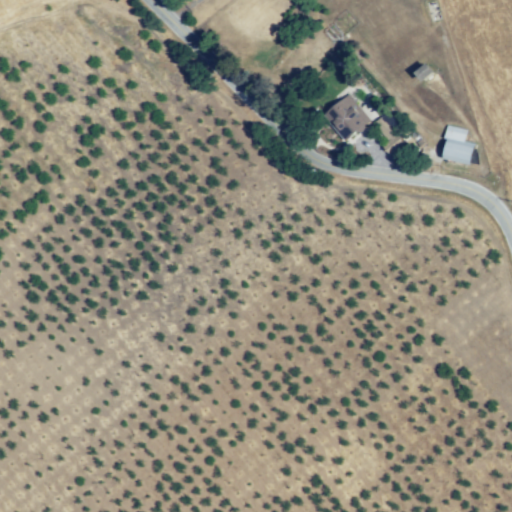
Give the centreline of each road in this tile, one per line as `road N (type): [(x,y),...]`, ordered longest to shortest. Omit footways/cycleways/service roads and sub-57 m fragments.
road 1 (residential): [(151,0),(307,152),(365,171),(469,186),(496,200)]
road 2 (track): [(496,200),(442,18),(449,0)]
